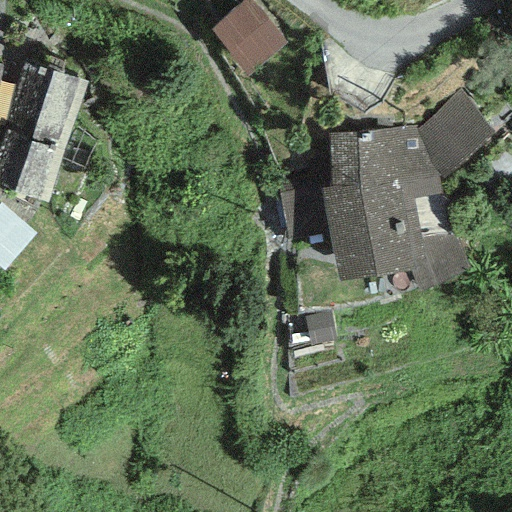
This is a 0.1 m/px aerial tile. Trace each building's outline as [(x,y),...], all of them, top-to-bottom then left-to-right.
[(286,44),(249,0),(245,0),(208,31),(245,77),(286,44)] [(0,142),(0,188),(47,203),(83,84),(24,66),(0,142)] [(493,134),(461,89),(416,129),(416,126),(329,136),(330,189),(319,190),(340,281),(410,273),(418,292),(468,272),(453,234),(442,194),(440,177),(493,134)] [(307,175),(276,181),(288,239),(318,233),(307,175)] [(0,267),(3,270),(36,234),(1,203),(0,204),(0,267)] [(335,341),(329,312),(304,317),(310,345),(335,341)]
